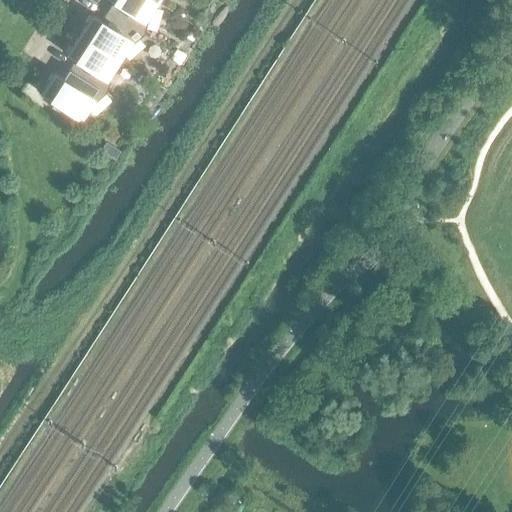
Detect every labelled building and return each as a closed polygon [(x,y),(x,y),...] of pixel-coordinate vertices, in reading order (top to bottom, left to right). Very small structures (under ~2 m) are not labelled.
[(156,1),(155,0),(111,0),(113,1),(107,11),(144,34),(145,33),(153,7),(156,1)] [(93,14),(80,34),(119,59),(123,53),(144,35),(144,34),(107,11),(101,20),(93,14)] [(119,59),(80,34),(67,54),(76,59),(69,69),(107,93),(107,92),(115,65),(119,59)] [(185,54),(175,48),(172,52),(182,59),(185,54)] [(182,59),(172,52),(169,57),(179,64),(182,59)] [(107,93),(69,69),(63,78),(55,73),(42,94),(55,102),(53,106),(52,107),(66,116),(67,115),(69,111),(80,119),(85,112),(106,94),(107,93)] [(106,142),(101,151),(115,160),(121,151),(106,142)]
